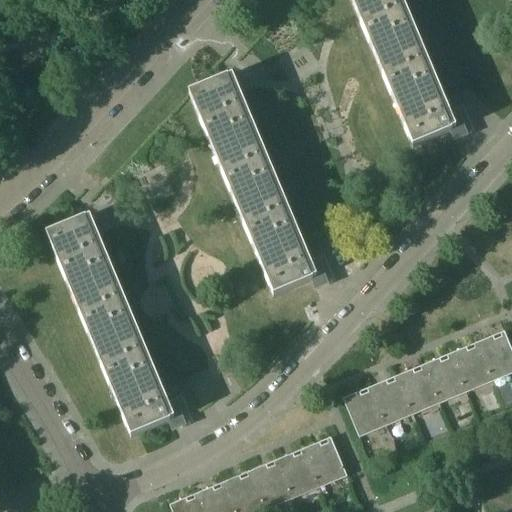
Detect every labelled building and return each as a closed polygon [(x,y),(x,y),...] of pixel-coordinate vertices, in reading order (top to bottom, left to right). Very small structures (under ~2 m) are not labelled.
[(350,0),(413,150),(452,133),(456,142),(467,138),(459,119),(448,124),(395,0),(350,0)] [(273,299),(312,282),(316,292),(328,287),(320,268),(308,273),(228,81),(228,80),(228,79),(189,96),(273,299)] [(86,222),(85,220),(46,237),(131,440),(170,424),(173,432),(185,427),(177,408),(165,413),(86,222)] [(476,345),(478,350),(493,384),(511,376),(511,353),(504,334),(503,334),(505,339),(490,345),(489,340),(476,345)] [(493,384),(478,350),(464,356),(462,351),(450,357),(451,361),(466,395),(493,384)] [(423,368),(425,372),(439,406),(466,395),(451,361),(437,367),(435,363),(423,368)] [(396,379),(398,383),(413,418),(439,406),(425,372),(410,378),(409,374),(396,379)] [(370,390),(371,394),(386,429),(413,418),(398,383),(384,389),(382,385),(370,390)] [(386,429),(371,394),(357,400),(355,396),(343,401),(359,440),(386,429)] [(303,452),(305,456),(319,490),(347,479),(330,440),(329,441),(331,445),(317,451),(315,447),(303,452)] [(319,490),(305,456),(290,462),(288,458),(276,463),(278,467),(292,502),(319,490)] [(250,474),(251,478),(265,511),(267,511),(292,502),(278,467),(264,473),(262,469),(250,474)] [(225,489),(234,511),(265,511),(251,478),(237,484),(235,480),(223,485),(225,489)] [(196,496),(198,501),(202,511),(234,511),(225,489),(210,495),(208,491),(196,496)] [(202,511),(198,501),(184,507),(182,502),(170,507),(171,511),(202,511)]
